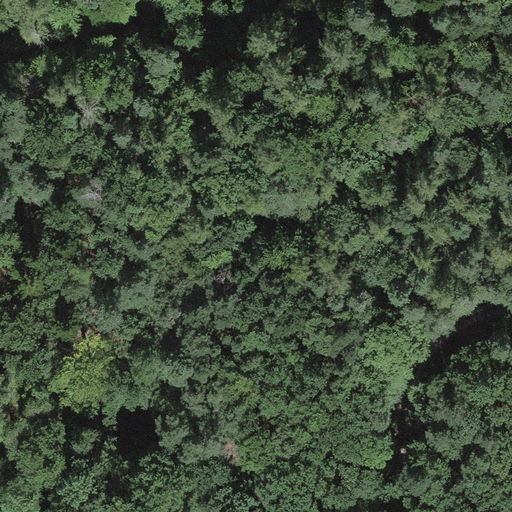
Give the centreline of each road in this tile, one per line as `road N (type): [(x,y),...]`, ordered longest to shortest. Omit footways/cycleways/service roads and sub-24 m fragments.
road 1 (track): [(0,263),(53,150),(116,93),(201,46)]
road 2 (track): [(263,222),(511,108)]
road 3 (track): [(511,300),(458,316),(413,358),(384,511)]
road 4 (track): [(170,0),(0,51)]
